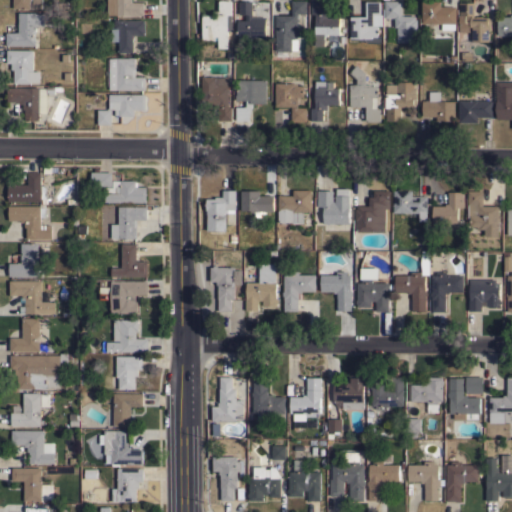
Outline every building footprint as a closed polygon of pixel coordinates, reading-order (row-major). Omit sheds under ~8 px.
[(12,8),(12,0),(41,0),(41,8),(12,8)] [(131,0),(132,2),(144,2),(144,15),(131,15),(108,15),(107,0),(131,0)] [(202,15),(214,15),(214,10),(219,10),(219,0),(232,0),(232,30),(228,30),(228,48),(218,48),(218,36),(215,36),(215,40),(202,40),(202,15)] [(252,17),(265,17),(265,37),(247,37),(247,44),(238,44),(238,37),(237,20),(245,20),(245,14),(239,14),(239,1),(244,1),(244,0),(247,0),(247,1),(252,1),(252,17)] [(306,0),(306,13),(297,13),(297,25),(304,25),(304,36),(297,36),(297,38),(295,38),(292,38),(292,39),(297,39),(297,50),(292,50),(292,51),(287,51),(287,55),(277,55),(277,51),(275,51),(276,15),(291,15),(291,0),(306,0)] [(338,41),(327,41),(327,36),(324,36),(324,46),(315,46),(315,14),(311,14),(311,1),(323,2),(323,12),(327,12),(327,17),(339,18),(339,34),(338,34),(338,41)] [(350,16),(366,16),(366,1),(380,1),(380,14),(375,14),(375,16),(372,16),(373,21),(378,21),(378,16),(381,16),(381,25),(378,25),(378,36),(377,36),(377,43),(364,43),(364,38),(350,38),(350,16)] [(397,42),(397,27),(394,27),(394,17),(384,17),(382,17),(382,2),(384,2),(384,1),(401,1),(401,15),(403,15),(415,15),(415,19),(417,19),(417,30),(415,30),(415,41),(397,42)] [(440,1),(440,6),(456,6),(456,23),(455,23),(455,29),(441,29),(441,23),(422,23),(421,1),(440,1)] [(474,2),(474,17),(476,17),(476,16),(482,16),(482,17),(488,17),(488,18),(490,18),(490,30),(488,29),(488,41),(472,41),(472,26),(469,26),(469,31),(459,31),(459,15),(458,15),(458,2),(474,2)] [(6,45),(6,32),(18,32),(18,12),(35,12),(35,13),(43,13),(43,26),(35,26),(35,45),(6,45)] [(511,35),(497,35),(497,16),(510,16),(510,14),(511,14),(511,35)] [(118,52),(119,41),(111,41),(111,19),(144,19),(144,22),(145,22),(145,32),(144,32),(144,35),(133,35),(133,52),(118,52)] [(32,50),(32,71),(39,71),(39,82),(30,82),(30,83),(13,83),(13,69),(11,69),(11,63),(6,63),(6,50),(32,50)] [(109,90),(109,58),(113,58),(135,58),(135,69),(135,76),(145,76),(145,90),(109,90)] [(365,84),(371,84),(371,86),(377,86),(377,97),(372,97),(372,108),(380,108),(380,121),(365,121),(365,106),(349,106),(349,84),(353,84),(353,76),(349,73),(356,64),(365,73),(365,84)] [(218,120),(219,108),(210,108),(210,105),(201,105),(202,76),(216,76),(216,77),(228,77),(228,85),(228,87),(228,106),(231,106),(231,120),(218,120)] [(236,120),(236,106),(246,106),(246,100),(236,100),(236,94),(237,94),(237,79),(266,80),(266,103),(253,103),(248,120),(236,120)] [(327,81),(327,87),(339,87),(339,104),(326,104),(326,109),(322,109),(322,120),(310,120),(311,107),(315,107),(315,81),(327,81)] [(400,121),(385,121),(385,94),(386,94),(386,84),(397,84),(397,81),(414,82),(414,88),(416,88),(416,104),(413,104),(413,106),(401,106),(402,107),(401,109),(400,109),(400,121)] [(511,81),(511,119),(496,119),(496,98),(496,81),(511,81)] [(275,106),(275,83),(294,83),(297,83),(297,85),(303,85),(303,96),(297,97),(297,107),(305,107),(305,121),(291,121),(291,106),(275,106)] [(39,87),(39,88),(46,88),(46,112),(39,112),(39,120),(24,120),(24,109),(22,109),(22,104),(19,104),(19,102),(6,102),(6,87),(39,87)] [(455,121),(436,121),(436,116),(422,116),(422,100),(429,100),(429,91),(440,91),(440,101),(455,101),(455,121)] [(145,94),(145,109),(134,109),(134,116),(119,116),(119,115),(115,115),(115,109),(108,109),(109,94),(145,94)] [(492,100),(492,117),(477,117),(477,122),(458,122),(458,100),(492,100)] [(98,124),(97,109),(111,109),(111,124),(98,124)] [(8,201),(8,184),(27,184),(27,172),(40,172),(40,185),(46,185),(46,198),(41,198),(41,201),(8,201)] [(111,172),(111,186),(91,186),(91,172),(111,172)] [(112,187),(112,180),(135,180),(135,182),(137,182),(137,187),(146,187),(146,202),(105,202),(105,187),(112,187)] [(323,223),(323,207),(322,207),(322,206),(317,206),(317,190),(332,190),(332,201),(334,201),(334,195),(336,195),(336,188),(348,188),(348,195),(349,195),(349,223),(323,223)] [(278,195),(293,195),(292,190),(311,189),(311,212),(303,212),(303,223),(292,223),(292,222),(290,222),(290,224),(287,224),(287,222),(278,222),(278,195)] [(235,209),(227,209),(227,212),(226,212),(226,230),(207,230),(207,210),(206,210),(206,198),(215,198),(215,196),(222,196),(222,190),(235,190),(235,209)] [(240,190),(259,190),(259,195),(273,195),(273,211),(266,211),(266,217),(255,217),(255,210),(240,210),(240,190)] [(357,231),(357,220),(355,220),(355,209),(357,209),(357,206),(368,206),(368,197),(372,197),(372,190),(389,190),(389,208),(385,208),(385,231),(357,231)] [(393,190),(411,190),(411,195),(427,196),(427,213),(426,213),(426,221),(418,221),(418,213),(393,212),(393,190)] [(498,236),(484,236),(484,229),(479,229),(479,228),(476,228),(476,226),(470,226),(470,217),(467,217),(467,191),(482,191),(482,206),(498,206),(498,236)] [(445,206),(445,203),(448,203),(448,192),(463,192),(463,207),(457,207),(457,230),(446,230),(446,224),(432,224),(432,206),(445,206)] [(51,238),(26,239),(26,227),(24,227),(24,222),(20,222),(20,220),(8,220),(7,206),(40,206),(40,207),(45,207),(45,217),(40,217),(40,229),(45,229),(45,225),(51,225),(51,238)] [(146,206),(146,220),(136,220),(136,238),(118,238),(118,236),(111,236),(111,224),(118,224),(118,206),(146,206)] [(38,276),(9,276),(9,263),(21,263),(21,243),(38,243),(38,276)] [(136,261),(147,261),(146,277),(110,276),(111,267),(121,267),(121,244),(136,244),(136,261)] [(503,252),(510,252),(510,256),(511,256),(511,270),(504,270),(503,252)] [(259,282),(259,264),(275,264),(275,282),(276,282),(276,287),(276,298),(277,297),(277,299),(278,299),(278,303),(277,303),(277,305),(262,305),(262,300),(258,300),(258,310),(245,310),(245,298),(246,298),(246,282),(259,282)] [(217,285),(216,285),(216,281),(210,281),(210,267),(213,267),(213,266),(217,265),(217,267),(234,267),(234,270),(241,270),(241,284),(234,284),(234,299),(230,299),(231,311),(218,311),(217,285)] [(388,282),(388,311),(375,311),(375,300),(371,300),(371,307),(357,307),(357,303),(355,303),(355,299),(356,299),(357,282),(361,282),(361,279),(360,279),(360,267),(377,267),(377,279),(372,279),(372,282),(388,282)] [(284,296),(282,296),(282,292),(284,292),(284,275),(288,275),(288,271),(298,271),(298,274),(315,274),(315,291),(302,291),(302,293),(298,293),(298,311),(284,311),(284,296)] [(336,274),(336,271),(347,271),(347,275),(350,275),(350,290),(351,290),(351,291),(352,291),(352,295),(351,295),(351,310),(337,310),(337,293),(320,293),(320,274),(336,274)] [(411,275),(411,271),(421,271),(421,275),(425,275),(425,290),(426,290),(426,292),(427,292),(427,295),(425,295),(425,310),(411,310),(411,293),(408,293),(408,291),(395,291),(395,275),(411,275)] [(431,296),(430,296),(430,292),(431,292),(431,275),(436,275),(436,272),(446,272),(446,275),(463,275),(463,291),(449,292),(449,293),(445,293),(445,311),(431,311),(431,296)] [(495,279),(495,283),(499,283),(499,298),(500,298),(500,300),(501,300),(501,303),(500,303),(500,306),(486,306),(486,301),(481,301),(481,311),(468,311),(468,299),(469,299),(469,279),(495,279)] [(41,280),(41,292),(48,292),(48,302),(54,302),(54,313),(25,313),(25,297),(21,297),(21,295),(9,295),(9,280),(41,280)] [(147,281),(147,294),(135,294),(135,302),(137,302),(137,313),(110,313),(110,305),(109,303),(109,299),(110,297),(110,293),(108,293),(108,299),(98,299),(98,293),(99,293),(99,286),(110,286),(110,281),(147,281)] [(10,351),(10,337),(22,337),(22,318),(39,318),(39,351),(10,351)] [(106,351),(106,341),(113,342),(113,319),(137,319),(137,322),(138,322),(138,328),(138,331),(135,331),(135,338),(148,338),(148,351),(106,351)] [(59,355),(59,353),(74,353),(74,359),(67,359),(67,362),(59,362),(59,387),(46,387),(46,388),(17,388),(17,374),(14,374),(14,368),(10,368),(10,355),(59,355)] [(118,377),(116,377),(116,356),(142,356),(142,369),(137,369),(137,375),(135,375),(134,389),(118,389),(118,377)] [(219,376),(232,376),(232,388),(236,388),(236,399),(243,399),(243,419),(236,419),(236,420),(219,420),(219,421),(215,421),(215,420),(212,420),(212,406),(217,406),(217,402),(219,402),(219,376)] [(253,395),(252,395),(252,392),(253,392),(253,376),(267,376),(267,394),(271,394),(271,396),(284,396),(284,421),(258,421),(258,413),(253,413),(253,395)] [(403,405),(386,405),(386,408),(376,408),(376,405),(371,405),(371,388),(370,388),(370,385),(371,385),(371,381),(386,381),(386,388),(390,388),(390,376),(403,376),(403,405)] [(442,380),(443,380),(443,384),(442,384),(442,401),(437,401),(437,412),(427,412),(427,401),(411,401),(411,384),(424,384),(424,383),(428,383),(428,376),(442,376),(442,380)] [(465,393),(465,376),(482,376),(482,393),(465,393)] [(303,396),(302,394),(306,394),(306,377),(320,377),(320,392),(322,392),(322,396),(320,396),(320,397),(319,397),(319,399),(320,399),(320,410),(319,410),(319,413),(316,413),(316,416),(305,416),(305,420),(293,420),(293,413),(290,413),(290,410),(289,410),(289,398),(290,398),(290,396),(303,396)] [(342,408),(342,400),(333,400),(333,384),(346,384),(346,382),(350,382),(350,377),(364,377),(364,380),(365,380),(365,384),(363,384),(363,408),(342,408)] [(454,419),(454,413),(450,413),(450,398),(449,398),(449,396),(448,396),(448,392),(449,392),(449,377),(463,377),(463,395),(467,395),(467,397),(479,397),(479,413),(478,413),(478,419),(454,419)] [(511,422),(504,422),(489,423),(489,397),(503,397),(503,395),(507,395),(507,377),(511,377),(511,422)] [(40,393),(49,393),(48,406),(40,406),(39,425),(10,425),(10,412),(22,412),(23,392),(40,392),(40,393)] [(142,393),(142,406),(130,406),(130,426),(113,426),(113,424),(107,423),(107,412),(113,412),(113,393),(142,393)] [(327,418),(341,418),(341,431),(338,431),(338,434),(333,434),(333,431),(327,431),(327,418)] [(420,432),(406,432),(406,418),(420,418),(420,432)] [(43,430),(43,452),(54,452),(54,463),(28,463),(28,452),(27,452),(27,446),(24,446),(24,444),(11,444),(11,430),(43,430)] [(124,463),(124,464),(122,464),(122,463),(119,463),(119,466),(111,466),(111,463),(110,463),(106,463),(106,453),(104,453),(104,444),(99,444),(99,434),(104,434),(104,430),(125,430),(125,442),(127,442),(127,447),(130,447),(130,449),(143,449),(142,463),(124,463)] [(272,445),(285,445),(285,459),(271,459),(272,445)] [(343,495),(330,495),(330,478),(332,478),(332,464),(342,464),(342,452),(359,452),(359,464),(363,464),(364,481),(365,481),(365,485),(363,485),(363,500),(350,500),(349,482),(346,482),(346,480),(343,480),(343,495)] [(486,500),(486,488),(486,473),(485,473),(485,457),(496,457),(496,467),(499,467),(499,458),(501,458),(501,454),(511,454),(511,497),(504,497),(504,496),(503,496),(503,490),(498,490),(498,500),(486,500)] [(220,474),(219,474),(219,470),(213,470),(212,456),(216,456),(216,455),(220,455),(220,456),(236,456),(236,461),(239,460),(243,460),(243,476),(239,476),(239,471),(237,471),(237,488),(233,488),(234,499),(221,500),(220,474)] [(320,500),(308,500),(308,490),(303,490),(303,495),(288,495),(288,492),(287,492),(287,489),(289,489),(289,471),(293,471),(293,459),(304,459),(304,471),(320,471),(320,500)] [(368,485),(367,485),(367,481),(368,481),(368,479),(369,479),(369,464),(373,464),(373,460),(383,461),(383,464),(399,464),(399,481),(386,480),(386,482),(382,482),(382,499),(368,499),(368,485)] [(408,480),(408,464),(424,464),(424,461),(434,461),(434,464),(438,464),(438,479),(444,479),(444,485),(439,485),(439,499),(425,499),(425,482),(421,482),(421,480),(408,480)] [(446,485),(445,485),(445,481),(446,481),(446,464),(451,464),(451,461),(461,461),(461,464),(478,464),(478,481),(464,481),(464,483),(460,483),(460,501),(446,501),(446,485)] [(281,496),(269,496),(269,492),(266,492),(266,494),(263,494),(263,500),(249,500),(249,497),(247,497),(247,493),(249,493),(249,476),(253,476),(253,466),(264,466),(264,467),(270,467),(270,466),(275,466),(281,477),(281,496)] [(41,467),(40,487),(51,487),(51,499),(40,499),(40,500),(23,500),(23,480),(11,480),(11,467),(41,467)] [(84,477),(84,467),(96,467),(96,477),(84,477)] [(143,468),(143,470),(144,470),(144,479),(143,479),(143,481),(139,481),(139,487),(136,487),(136,501),(112,501),(112,488),(117,488),(117,468),(143,468)]
